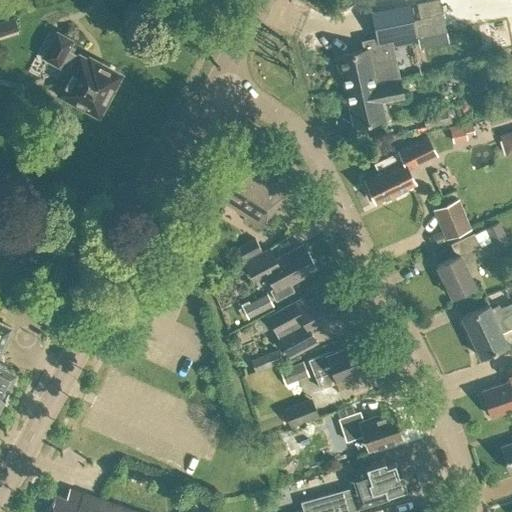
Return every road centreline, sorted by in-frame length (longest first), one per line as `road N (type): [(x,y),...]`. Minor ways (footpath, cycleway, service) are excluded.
road 1 (unclassified): [(474,511),(446,421),(317,156),(278,115),(220,83)]
road 2 (tertiary): [(0,493),(220,83)]
